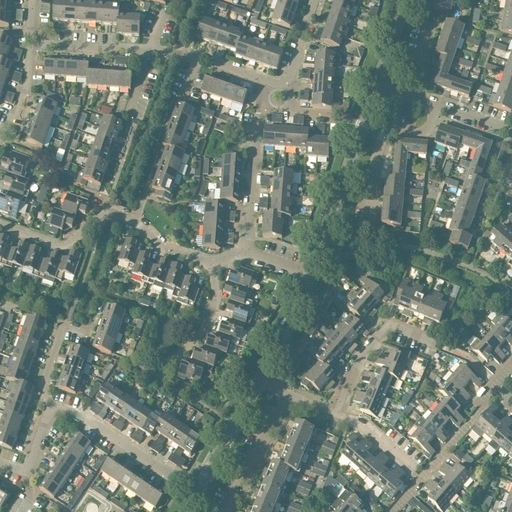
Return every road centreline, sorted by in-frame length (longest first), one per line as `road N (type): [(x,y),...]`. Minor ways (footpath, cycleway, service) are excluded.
road 1 (residential): [(0,226),(60,247),(105,212),(137,223),(163,250),(210,266)]
road 2 (residential): [(493,379),(383,326),(330,411)]
road 3 (unclassified): [(310,275),(377,84)]
road 4 (residential): [(247,252),(257,114),(267,85)]
road 5 (residential): [(366,228),(384,130),(422,132),(435,104)]
road 6 (residential): [(222,511),(286,394)]
road 7 (unclassified): [(195,494),(258,379)]
road 8 (residential): [(195,494),(87,420)]
road 9 (residential): [(422,478),(479,410),(479,395),(493,379)]
